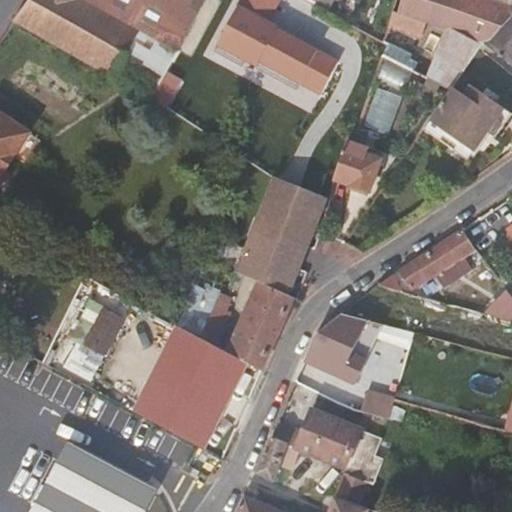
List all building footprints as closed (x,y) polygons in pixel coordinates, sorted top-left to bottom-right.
[(29,0),(15,19),(35,31),(115,74),(140,29),(89,0),(29,0)] [(89,0),(140,29),(115,74),(152,93),(163,74),(168,64),(176,48),(160,38),(164,30),(181,38),(201,0),(89,0)] [(482,43),(485,43),(511,13),(511,5),(497,0),(401,0),(399,9),(392,7),(381,38),(388,42),(397,17),(414,24),(417,17),(447,28),(432,79),(453,90),(482,43)] [(511,67),(511,13),(485,43),(511,67)] [(176,48),(181,38),(164,30),(160,38),(176,48)] [(407,58),(404,64),(412,68),(414,62),(407,58)] [(168,64),(163,74),(170,78),(175,69),(168,64)] [(379,85),(366,119),(388,127),(401,93),(379,85)] [(436,118),(427,131),(451,148),(457,138),(476,152),(486,138),(490,132),(497,138),(511,115),(472,87),(465,98),(453,90),(443,108),(441,111),(436,118)] [(493,144),(497,138),(490,132),(486,138),(493,144)] [(0,171),(12,151),(0,144),(0,137),(0,136),(0,171)] [(457,138),(451,148),(470,161),(476,152),(457,138)] [(349,139),(335,176),(369,188),(380,157),(365,152),(367,146),(354,141),(349,139)] [(365,152),(380,157),(382,152),(367,146),(365,152)] [(260,281),(291,295),(297,279),(315,229),(326,197),(274,180),(241,273),(260,281)] [(413,286),(476,248),(463,228),(400,269),(413,286)] [(405,291),(393,273),(378,283),(405,291)] [(260,369),(262,370),(294,296),(291,295),(260,281),(229,352),(245,361),(260,369)] [(426,297),(449,304),(450,299),(427,292),(426,297)] [(201,337),(214,344),(228,312),(215,306),(201,337)] [(89,347),(109,355),(125,315),(106,307),(89,347)] [(344,312),(328,326),(316,336),(307,359),(356,382),(367,360),(352,353),(369,319),(344,312)] [(511,321),(511,315),(510,313),(503,319),(511,321)] [(184,328),(138,414),(190,443),(199,448),(245,361),(229,352),(214,344),(201,337),(184,328)] [(392,422),(399,399),(368,389),(362,409),(392,422)] [(335,495),(369,508),(376,484),(370,482),(379,463),(370,459),(378,440),(361,432),(361,430),(313,409),(302,436),(278,427),(274,437),(288,443),(306,450),(346,467),(335,495)] [(288,443),(274,437),(258,473),(272,480),(279,466),(288,443)] [(145,511),(157,490),(67,443),(30,511),(145,511)] [(297,472),(306,450),(288,443),(279,466),(297,472)] [(280,511),(255,500),(258,492),(251,489),(238,511),(280,511)] [(379,511),(369,508),(335,495),(329,511),(379,511)]
